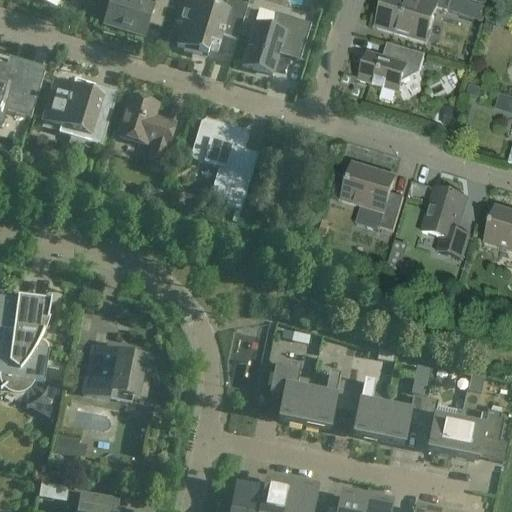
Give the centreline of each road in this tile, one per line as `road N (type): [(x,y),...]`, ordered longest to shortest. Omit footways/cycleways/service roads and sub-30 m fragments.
road 1 (residential): [(205,447),(210,385),(202,336),(174,302),(141,275),(0,238)]
road 2 (residential): [(316,111),(0,24)]
road 3 (residential): [(442,493),(205,447)]
road 4 (residential): [(511,175),(316,111)]
